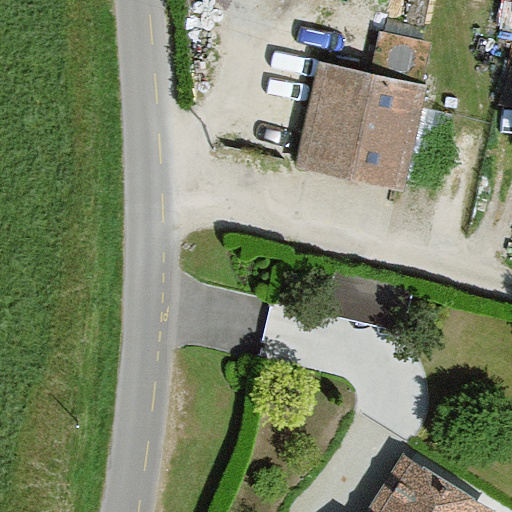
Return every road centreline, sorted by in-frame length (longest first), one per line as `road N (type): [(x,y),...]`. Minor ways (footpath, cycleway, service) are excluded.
road 1 (unclassified): [(132,511),(147,386),(153,187),(137,0)]
road 2 (track): [(153,187),(511,284)]
